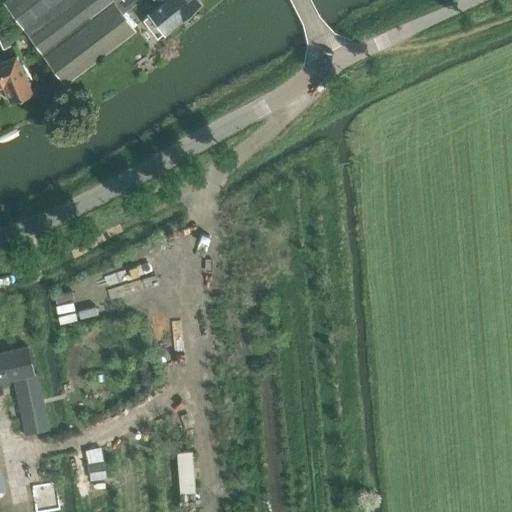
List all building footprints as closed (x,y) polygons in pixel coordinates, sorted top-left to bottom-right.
[(8,0),(4,3),(66,85),(137,31),(122,10),(117,5),(123,0),(8,0)] [(158,39),(203,3),(200,0),(123,0),(117,5),(122,10),(134,0),(152,0),(157,6),(149,12),(151,14),(143,20),(158,39)] [(14,45),(9,33),(0,36),(0,40),(3,49),(14,45)] [(0,88),(3,87),(10,104),(33,94),(16,56),(0,62),(0,88)] [(49,428),(44,405),(42,396),(47,395),(45,382),(40,383),(38,373),(34,374),(28,347),(0,352),(0,381),(15,379),(25,428),(26,434),(49,428)] [(101,448),(85,451),(88,464),(104,461),(101,448)] [(181,490),(193,488),(189,449),(177,450),(181,490)]
